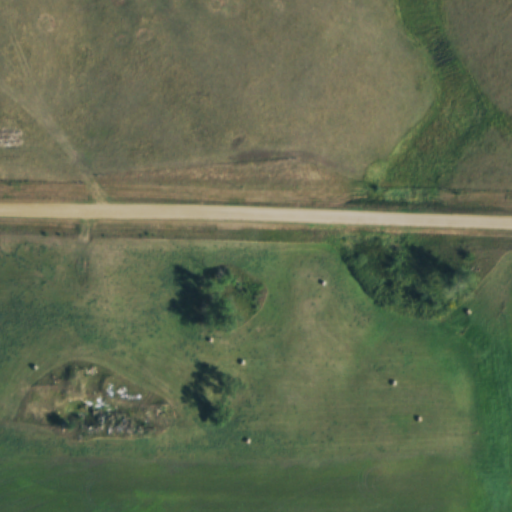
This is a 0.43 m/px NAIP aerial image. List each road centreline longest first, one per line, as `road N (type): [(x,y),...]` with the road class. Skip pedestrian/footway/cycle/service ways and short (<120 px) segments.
road 1 (track): [(511,215),(0,202)]
road 2 (track): [(92,204),(85,347)]
